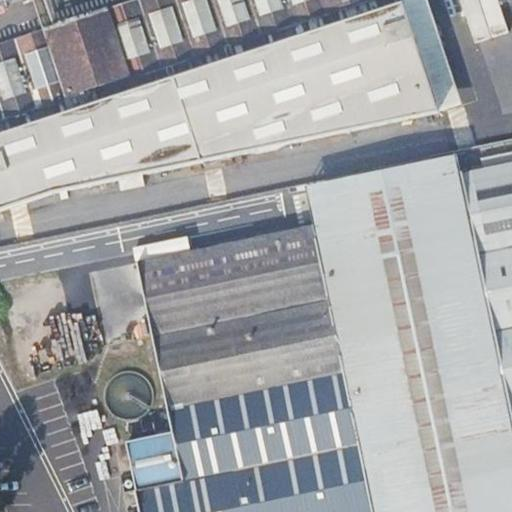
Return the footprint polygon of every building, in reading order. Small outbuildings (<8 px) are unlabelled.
[(438,110),(405,0),(364,0),(134,76),(72,98),(0,122),(0,210),(54,193),(438,110)] [(0,0),(0,8),(1,11),(15,5),(13,0),(0,0)] [(138,0),(110,10),(134,76),(362,0),(138,0)] [(455,106),(423,0),(405,0),(438,110),(455,106)] [(511,0),(461,0),(466,15),(511,0)] [(108,4),(47,26),(48,31),(72,98),(134,76),(110,10),(108,4)] [(0,121),(72,98),(48,31),(0,46),(0,121)] [(305,186),(314,227),(359,447),(372,511),(511,511),(511,396),(465,178),(460,152),(305,186)] [(511,396),(511,168),(465,178),(511,396)] [(134,483),(136,492),(359,447),(314,227),(144,265),(176,424),(186,473),(134,483)] [(126,436),(134,483),(186,473),(176,424),(126,436)] [(372,511),(359,447),(136,492),(140,511),(372,511)]
